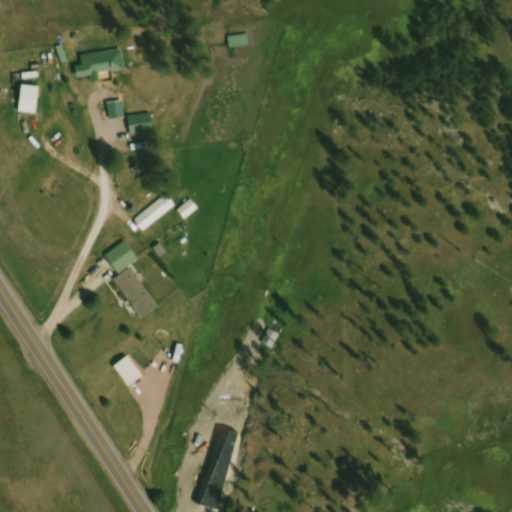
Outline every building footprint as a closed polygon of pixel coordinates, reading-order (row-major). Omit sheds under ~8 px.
[(252,50),(251,39),(231,40),(232,52),(252,50)] [(81,83),(129,77),(126,54),(85,60),(86,70),(80,70),(81,83)] [(44,118),(44,89),(25,89),(25,118),(44,118)] [(153,128),(153,120),(134,120),(134,128),(153,128)] [(180,208),(169,196),(138,225),(148,236),(180,208)] [(202,212),(195,204),(182,214),(189,223),(202,212)] [(145,322),(162,312),(134,269),(143,264),(131,244),(109,259),(122,279),(119,282),(145,322)] [(198,462),(201,511),(232,511),(229,460),(198,462)]
